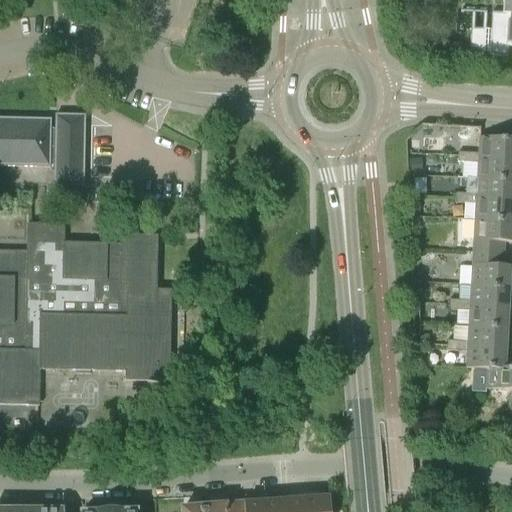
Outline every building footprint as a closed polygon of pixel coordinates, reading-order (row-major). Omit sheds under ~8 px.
[(511,0),(503,0),(503,14),(492,13),(491,31),(483,30),(481,53),(507,59),(508,58),(508,47),(511,47),(511,0)] [(54,188),(84,188),(86,116),(56,116),(55,130),(52,130),(51,120),(0,119),(0,167),(51,169),(51,166),(55,166),(54,188)] [(479,159),(511,160),(511,139),(481,138),(480,154),(479,159)] [(469,163),(469,153),(459,153),(458,163),(469,163)] [(478,179),(511,181),(511,160),(479,159),(480,154),(469,153),(469,163),(479,164),(478,179)] [(477,200),(511,201),(511,181),(478,179),(477,195),(477,200)] [(466,204),(467,194),(456,193),(456,203),(466,204)] [(476,220),(511,222),(511,201),(477,200),(477,195),(467,194),(466,204),(477,205),(476,220)] [(474,253),(504,255),(505,243),(511,243),(511,222),(476,220),(474,253)] [(40,371),(126,372),(126,382),(170,382),(172,291),(157,291),(158,237),(121,236),(121,254),(107,254),(107,245),(65,244),(65,226),(28,226),(28,253),(0,251),(0,405),(39,407),(40,371)] [(472,284),(511,286),(511,267),(503,267),(504,255),(474,253),(472,284)] [(471,306),(510,309),(511,286),(472,284),(471,301),(471,306)] [(460,311),(461,301),(450,300),(450,310),(460,311)] [(470,327),(509,329),(510,309),(471,306),(471,301),(461,301),(460,311),(470,312),(470,327)] [(468,347),(507,350),(509,329),(470,327),(469,342),(468,347)] [(458,352),(459,342),(448,341),(447,351),(458,352)] [(506,370),(506,369),(507,350),(468,347),(469,342),(459,342),(458,352),(468,352),(467,369),(487,370),(487,369),(506,370)] [(487,369),(487,370),(486,390),(511,391),(511,369),(506,369),(506,370),(487,369)] [(288,500),(289,511),(332,511),(331,496),(288,500)] [(289,511),(288,500),(245,503),(245,511),(289,511)] [(245,511),(245,503),(183,509),(183,511),(245,511)]
